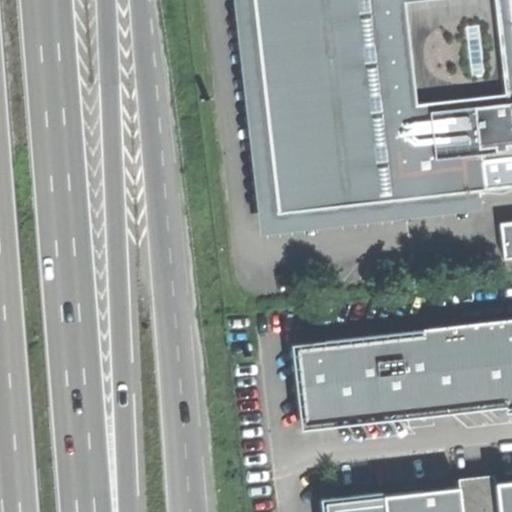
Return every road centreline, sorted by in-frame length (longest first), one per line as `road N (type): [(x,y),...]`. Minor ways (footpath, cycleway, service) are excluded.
road 1 (trunk): [(85,511),(43,0)]
road 2 (trunk): [(177,511),(139,0)]
road 3 (trunk): [(127,511),(103,0)]
road 4 (trunk): [(0,345),(13,511)]
